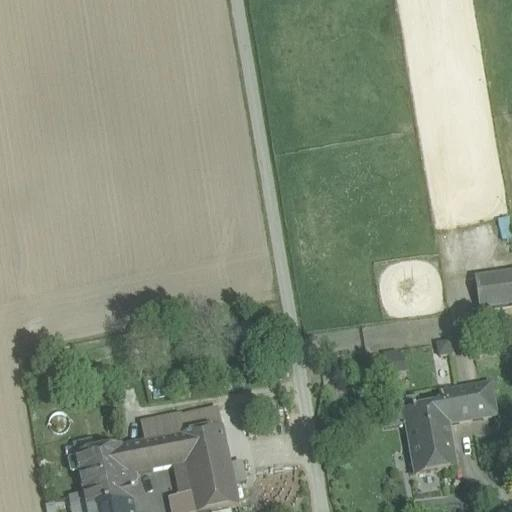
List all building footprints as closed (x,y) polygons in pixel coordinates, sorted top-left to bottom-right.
[(511,277),(476,282),(481,310),(511,305),(511,277)] [(490,388),(441,397),(443,409),(447,428),(495,419),(490,388)] [(417,402),(380,409),(384,432),(406,428),(406,425),(404,417),(420,414),(417,402)] [(420,414),(404,417),(406,425),(406,428),(415,478),(455,471),(447,428),(443,409),(420,414)] [(218,413),(143,429),(146,445),(168,441),(221,431),(218,413)] [(221,431),(168,441),(174,469),(174,470),(173,470),(180,500),(182,511),(224,511),(238,509),(221,431)] [(121,449),(75,459),(82,496),(83,496),(86,511),(90,511),(131,504),(126,479),(174,469),(168,441),(146,445),(146,446),(122,451),(121,449)] [(174,469),(126,479),(131,504),(132,506),(133,506),(129,487),(133,486),(136,482),(135,478),(173,470),(174,470),(174,469)] [(180,500),(168,502),(170,511),(182,511),(180,500)]
